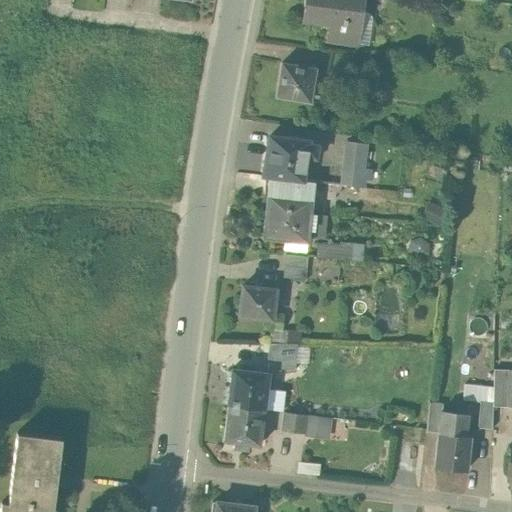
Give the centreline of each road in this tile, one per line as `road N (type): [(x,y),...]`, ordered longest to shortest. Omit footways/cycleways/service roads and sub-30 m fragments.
road 1 (tertiary): [(169,462),(236,0)]
road 2 (residential): [(169,462),(511,506)]
